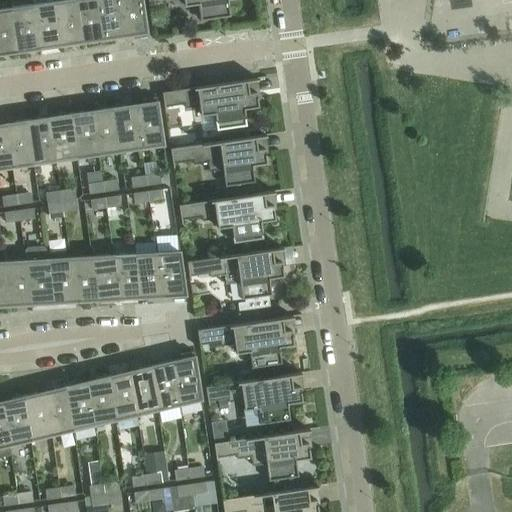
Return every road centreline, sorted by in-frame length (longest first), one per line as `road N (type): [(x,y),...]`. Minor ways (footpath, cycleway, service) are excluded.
road 1 (residential): [(360,511),(284,0)]
road 2 (residential): [(0,100),(264,53)]
road 3 (residential): [(0,358),(163,331)]
